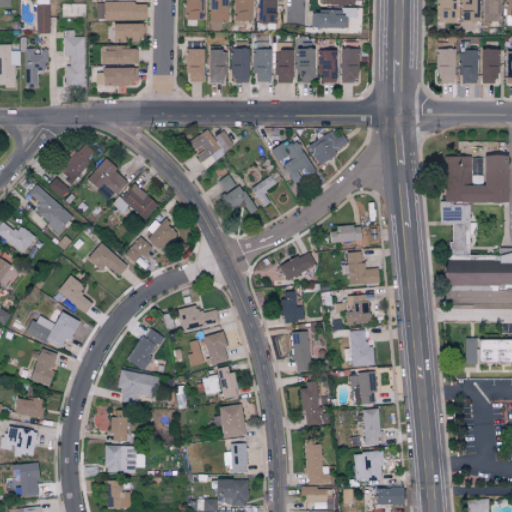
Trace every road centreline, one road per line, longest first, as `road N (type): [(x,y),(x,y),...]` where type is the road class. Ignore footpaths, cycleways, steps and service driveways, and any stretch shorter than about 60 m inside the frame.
road 1 (tertiary): [(433,511),(399,144),(397,0)]
road 2 (residential): [(0,119),(511,117)]
road 3 (residential): [(278,511),(278,437),(256,325),(217,240),(177,182),(110,119)]
road 4 (residential): [(77,511),(76,410),(109,338),(137,304),(227,262)]
road 5 (residential): [(399,144),(308,224),(227,262)]
